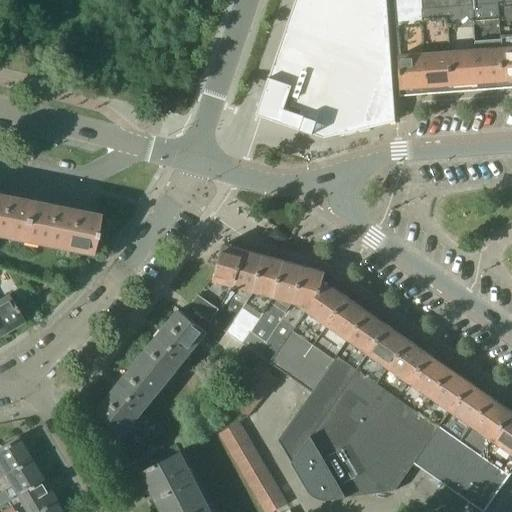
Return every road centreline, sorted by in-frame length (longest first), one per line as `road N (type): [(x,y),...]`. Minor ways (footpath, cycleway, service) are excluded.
road 1 (unclassified): [(511,332),(350,213),(339,176)]
road 2 (unclassified): [(172,215),(91,315),(28,376)]
road 3 (unclassified): [(339,176),(387,156),(511,145)]
road 4 (residential): [(195,163),(248,0)]
road 5 (residential): [(28,376),(102,511)]
road 6 (unclassified): [(195,163),(293,188),(339,176)]
road 7 (unclassified): [(0,114),(141,149)]
